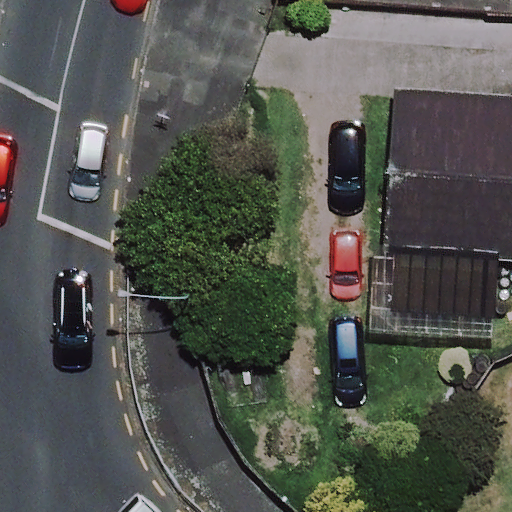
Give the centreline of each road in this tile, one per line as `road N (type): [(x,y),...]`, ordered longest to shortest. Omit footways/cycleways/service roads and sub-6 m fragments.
road 1 (primary): [(63,0),(34,89),(0,304)]
road 2 (primary): [(0,306),(39,409),(51,511)]
